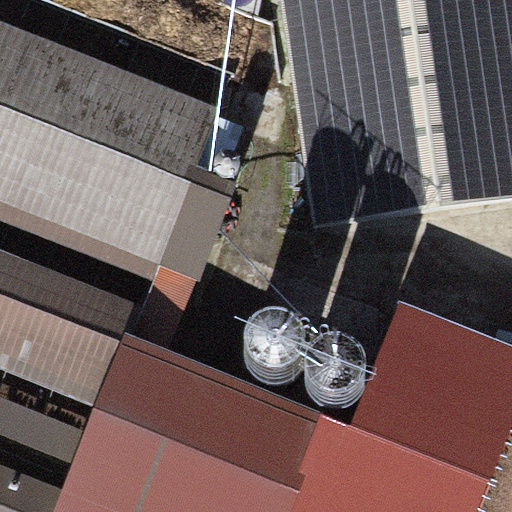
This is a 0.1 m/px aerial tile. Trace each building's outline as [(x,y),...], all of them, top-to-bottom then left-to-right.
[(511,0),(265,0),(302,249),(511,218),(511,0)] [(0,28),(0,230),(200,308),(239,208),(194,190),(224,116),(0,28)] [(224,197),(227,199),(231,199),(234,199),(237,197),(239,195),(240,192),(241,188),(240,185),(238,182),(236,180),(233,179),(229,179),(226,180),(224,182),(222,185),(221,188),(221,191),(222,194),(224,197)] [(134,323),(0,270),(0,442),(81,474),(124,350),(134,323)] [(282,394),(291,391),(299,386),(304,379),(307,370),(307,361),(305,353),(299,346),(292,341),(283,338),(274,339),(266,342),(259,348),(254,356),(252,365),(253,374),(257,383),(264,389),(273,393),(282,394)] [(70,505),(0,477),(0,511),(419,511),(436,472),(206,381),(124,350),(81,474),(70,505)] [(442,381),(439,375),(434,370),(427,367),(421,367),(414,368),(408,372),(404,377),(401,384),(401,391),(403,397),(408,403),(413,407),(420,408),(427,408),(434,405),(439,400),(442,394),(443,387),(442,381)] [(359,402),(355,396),(350,391),(344,388),(337,388),(331,389),(325,393),(320,398),(318,405),(318,412),(320,418),(324,424),(330,428),(337,429),(344,429),(350,426),(355,421),(359,415),(360,409),(359,402)] [(511,446),(511,392),(504,395),(497,401),(492,409),(490,418),(492,427),(496,436),(503,442),(511,446)] [(403,434),(406,429),(406,423),(405,417),(401,413),(397,409),(391,408),(386,408),(380,410),(376,414),(374,418),(372,424),(373,429),(375,434),(379,438),(384,440),(389,441),(394,441),(399,438),(403,434)] [(448,446),(451,441),(451,435),(450,430),(446,425),(442,422),(436,420),(431,421),(425,423),(421,426),(419,431),(417,436),(418,441),(420,446),(424,450),(429,453),(434,454),(439,453),(444,450),(448,446)] [(511,511),(511,447),(472,444),(465,511),(511,511)]
